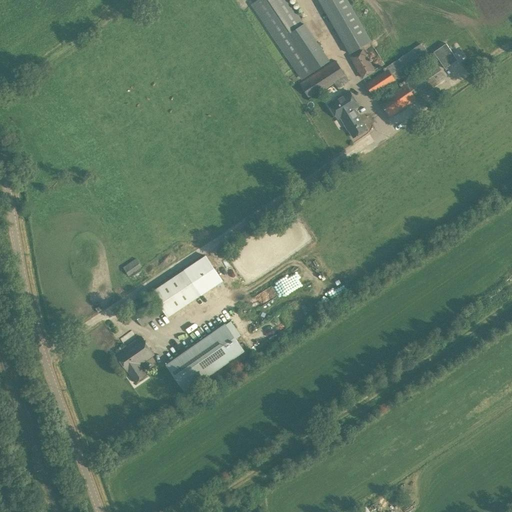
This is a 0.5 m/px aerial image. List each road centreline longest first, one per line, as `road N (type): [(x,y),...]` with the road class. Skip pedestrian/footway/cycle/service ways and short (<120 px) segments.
road 1 (track): [(511,41),(42,355)]
road 2 (unclassified): [(99,511),(34,332),(0,154)]
road 3 (track): [(307,0),(383,127)]
